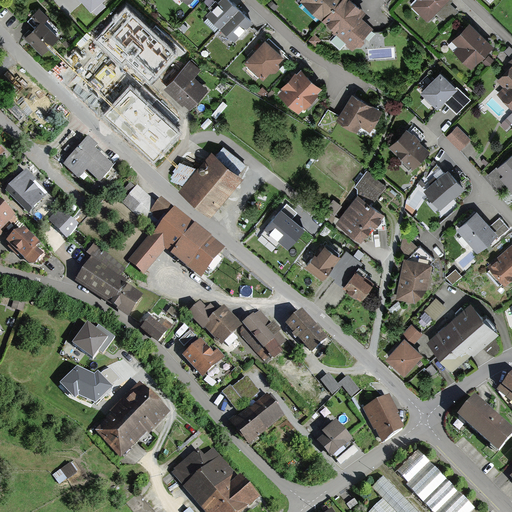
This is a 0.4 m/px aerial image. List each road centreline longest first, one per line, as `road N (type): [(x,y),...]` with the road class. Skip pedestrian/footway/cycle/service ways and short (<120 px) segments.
road 1 (residential): [(424,418),(0,32)]
road 2 (residential): [(0,271),(66,290),(136,331),(308,504)]
road 3 (residential): [(424,418),(308,504)]
road 4 (residential): [(511,511),(424,418)]
